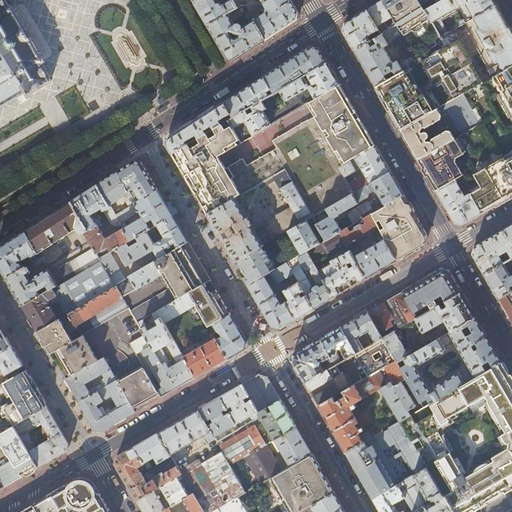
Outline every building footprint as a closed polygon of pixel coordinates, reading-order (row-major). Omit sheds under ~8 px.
[(0,0),(0,107),(26,92),(27,95),(51,81),(41,64),(44,62),(27,32),(12,6),(8,8),(3,0),(0,0)] [(197,0),(194,2),(201,14),(208,25),(237,8),(233,2),(232,0),(229,0),(225,3),(219,1),(218,2),(216,0),(197,0)] [(235,0),(233,2),(237,8),(240,6),(242,6),(238,0),(235,0)] [(290,0),(261,0),(267,8),(266,13),(261,16),(255,6),(257,5),(254,0),(245,6),(251,16),(254,21),(265,40),(297,20),(298,13),(290,0)] [(375,5),(367,10),(379,30),(381,34),(396,24),(383,0),(375,5)] [(422,27),(432,22),(425,11),(422,5),(418,0),(382,0),(383,0),(396,24),(405,38),(413,33),(415,33),(417,32),(419,32),(420,30),(422,27)] [(432,22),(441,37),(453,30),(463,25),(456,10),(467,5),(474,19),(497,6),(493,0),(444,0),(443,1),(425,11),(432,22)] [(237,8),(208,25),(227,59),(234,60),(265,40),(254,21),(244,26),(243,24),(240,25),(239,24),(237,24),(235,25),(232,21),(244,14),(247,19),(251,16),(245,6),(242,6),(240,6),(237,8)] [(499,64),(488,70),(493,78),(511,66),(511,32),(497,6),(474,19),(480,29),(476,31),(484,44),(485,43),(488,50),(488,51),(495,65),(498,63),(499,64)] [(344,31),(355,51),(372,41),(369,36),(379,30),(367,10),(356,17),(345,24),(344,31)] [(382,34),(388,45),(393,42),(392,41),(395,39),(401,49),(398,51),(402,58),(413,51),(405,38),(396,24),(381,34),(381,35),(382,34)] [(458,40),(453,30),(441,37),(446,47),(458,40)] [(355,51),(376,88),(419,62),(415,55),(399,65),(397,61),(393,64),(384,49),(389,46),(388,45),(382,34),(381,35),(372,41),(355,51)] [(419,62),(376,88),(401,131),(463,95),(475,116),(488,109),(489,108),(477,86),(482,83),(458,40),(446,47),(419,62)] [(287,62),(264,77),(274,94),(279,92),(292,84),(291,81),(302,74),(301,72),(303,71),(306,76),(307,75),(327,63),(318,48),(311,46),(287,62)] [(339,85),(327,63),(307,75),(313,85),(309,87),(303,77),(292,84),(279,92),(285,102),(308,89),(315,99),(339,85)] [(511,95),(511,66),(493,78),(482,83),(477,86),(489,108),(511,95)] [(243,90),(223,103),(231,115),(233,118),(246,110),(248,110),(246,106),(252,102),(254,106),(262,101),(274,94),(264,77),(243,90)] [(356,114),(339,85),(315,99),(307,103),(315,116),(308,120),(307,119),(272,141),(277,148),(273,150),(284,170),(286,172),(364,127),(356,114)] [(463,95),(401,131),(417,160),(454,138),(451,132),(446,131),(440,120),(442,117),(443,117),(450,114),(462,134),(479,124),(475,116),(463,95)] [(511,95),(489,108),(488,109),(492,117),(511,106),(511,95)] [(231,115),(223,103),(194,122),(168,139),(166,146),(171,154),(175,152),(188,144),(187,142),(196,136),(198,139),(207,133),(205,131),(209,129),(210,129),(211,131),(224,123),(222,120),(231,115)] [(188,144),(175,152),(183,166),(186,164),(191,173),(188,175),(199,192),(196,194),(199,200),(204,208),(207,206),(210,213),(235,198),(258,185),(273,176),(284,170),(273,150),(247,165),(243,158),(226,168),(219,157),(242,143),(241,142),(233,128),(229,121),(224,123),(211,131),(207,133),(198,139),(188,144)] [(244,122),(233,128),(241,142),(252,135),(249,129),(250,129),(247,125),(246,125),(244,122)] [(454,138),(417,160),(436,192),(455,181),(462,177),(475,169),(498,157),(487,137),(479,124),(462,134),(454,138)] [(370,137),(364,127),(286,172),(310,213),(312,217),(325,210),(353,194),(344,178),(338,168),(375,147),(370,137)] [(511,134),(503,139),(498,131),(487,137),(498,157),(511,148),(511,134)] [(383,160),(375,147),(338,168),(344,178),(360,169),(366,177),(359,181),(359,186),(361,189),(390,173),(383,160)] [(511,183),(511,148),(498,157),(511,183)] [(496,206),(511,196),(511,183),(498,157),(475,169),(496,206)] [(134,161),(117,172),(129,192),(131,191),(132,191),(134,191),(133,190),(134,189),(138,196),(133,199),(136,203),(158,191),(151,178),(142,163),(134,161)] [(186,164),(183,166),(180,167),(186,176),(188,175),(191,173),(186,164)] [(481,214),(496,206),(475,169),(462,177),(472,193),(469,195),(481,214)] [(210,213),(206,215),(221,240),(234,262),(257,249),(287,232),(300,224),(298,220),(310,213),(286,172),(284,170),(273,176),(275,181),(291,207),(264,222),(263,227),(255,232),(235,198),(210,213)] [(108,178),(97,185),(110,206),(125,197),(128,201),(125,203),(129,208),(136,203),(133,199),(129,192),(117,172),(108,178)] [(397,184),(390,173),(361,189),(353,194),(325,210),(328,215),(326,216),(327,218),(316,225),(325,240),(339,232),(342,231),(335,219),(338,217),(339,215),(357,204),(358,203),(367,197),(368,194),(374,190),(379,199),(377,200),(374,199),(369,202),(368,202),(347,214),(353,224),(360,220),(369,215),(403,195),(397,184)] [(275,181),(273,176),(258,185),(260,189),(275,181)] [(455,181),(436,192),(450,216),(454,223),(462,225),(471,220),(481,214),(469,195),(469,194),(465,197),(455,181)] [(88,231),(84,233),(93,248),(96,254),(107,248),(110,252),(113,251),(127,242),(130,241),(123,229),(106,239),(100,228),(103,226),(96,214),(102,210),(112,226),(117,227),(120,225),(119,222),(115,215),(110,206),(97,185),(84,193),(71,202),(88,231)] [(119,222),(139,212),(142,217),(123,229),(130,241),(136,237),(153,227),(157,225),(173,216),(166,206),(158,191),(136,203),(129,208),(115,215),(119,222)] [(427,237),(403,195),(369,215),(378,229),(381,235),(396,261),(426,244),(427,237)] [(25,232),(38,253),(77,229),(79,232),(81,233),(84,233),(88,231),(71,202),(47,217),(25,232)] [(378,229),(369,215),(360,220),(362,225),(358,227),(357,226),(352,228),(354,230),(349,232),(347,228),(342,231),(339,232),(343,240),(347,246),(378,229)] [(127,242),(113,251),(115,253),(117,252),(126,267),(154,251),(159,259),(167,254),(165,250),(176,244),(178,248),(188,242),(181,231),(173,216),(157,225),(164,238),(152,245),(147,236),(155,231),(153,227),(136,237),(138,241),(129,246),(127,242)] [(307,220),(300,224),(287,232),(300,255),(306,252),(320,243),(307,220)] [(511,241),(505,229),(475,247),(473,255),(485,274),(508,261),(506,258),(505,260),(501,254),(508,250),(511,257),(511,241)] [(41,258),(38,253),(25,232),(10,241),(0,247),(0,266),(7,278),(25,267),(23,263),(21,262),(29,257),(32,263),(41,258)] [(339,232),(325,240),(320,243),(306,252),(308,256),(326,246),(328,249),(343,240),(339,232)] [(366,278),(396,261),(381,235),(376,239),(378,243),(360,254),(355,247),(350,250),(366,278)] [(125,279),(114,285),(116,287),(122,297),(135,289),(137,290),(163,275),(170,288),(130,311),(137,323),(142,320),(151,314),(156,311),(188,292),(209,280),(210,280),(200,264),(188,242),(178,248),(167,254),(159,259),(125,279)] [(96,254),(93,248),(50,273),(57,285),(100,261),(99,259),(96,254)] [(257,249),(234,262),(241,274),(248,285),(263,276),(277,268),(274,264),(272,265),(269,260),(265,262),(263,259),(267,257),(264,251),(260,253),(257,249)] [(358,283),(366,278),(350,250),(328,263),(330,265),(318,272),(333,298),(340,293),(337,288),(355,278),(358,283)] [(303,291),(306,295),(314,309),(333,298),(318,272),(308,256),(306,252),(300,255),(286,263),(298,282),(303,291)] [(109,253),(99,259),(100,261),(114,285),(125,279),(109,253)] [(43,262),(41,258),(32,263),(34,266),(36,267),(43,262)] [(499,299),(511,291),(511,273),(510,275),(507,270),(511,267),(511,258),(508,261),(485,274),(492,288),(499,299)] [(41,295),(23,306),(31,319),(38,332),(58,320),(48,304),(51,302),(53,305),(59,301),(67,315),(116,287),(114,285),(100,261),(57,285),(50,289),(41,295)] [(25,267),(7,278),(16,293),(23,306),(41,295),(38,291),(48,285),(50,289),(57,285),(50,273),(48,269),(36,277),(35,279),(36,282),(34,283),(30,275),(32,274),(32,271),(30,267),(27,266),(25,267)] [(446,302),(461,293),(448,272),(441,270),(409,288),(402,292),(418,318),(441,305),(445,302),(446,302)] [(279,329),(295,319),(285,303),(281,306),(263,276),(248,285),(261,308),(272,327),(279,329)] [(196,305),(209,327),(213,325),(229,316),(220,300),(215,292),(216,292),(210,282),(209,280),(188,292),(196,305)] [(295,319),(314,309),(306,295),(301,298),(298,294),(303,291),(298,282),(281,292),(283,295),(285,293),(290,301),(285,303),(295,319)] [(58,320),(38,332),(45,344),(51,353),(56,350),(72,341),(69,334),(74,330),(75,327),(77,326),(76,323),(87,316),(94,328),(128,308),(122,297),(116,287),(67,315),(58,320)] [(511,291),(499,299),(509,316),(511,321),(511,291)] [(196,305),(188,292),(156,311),(163,323),(196,305)] [(418,318),(402,292),(386,302),(368,312),(378,329),(381,327),(384,332),(390,328),(391,331),(394,329),(396,331),(400,328),(416,319),(418,318)] [(469,306),(461,293),(446,302),(445,302),(449,308),(444,311),(441,305),(418,318),(416,319),(424,334),(439,325),(441,328),(443,329),(447,327),(450,332),(475,318),(469,306)] [(146,338),(151,346),(176,388),(195,377),(183,357),(163,323),(156,311),(151,314),(155,321),(156,321),(158,325),(147,332),(145,327),(146,327),(142,320),(137,323),(144,335),(146,338)] [(378,329),(368,312),(357,318),(342,327),(357,353),(364,349),(359,341),(360,337),(365,334),(367,336),(371,333),(376,342),(383,338),(378,329)] [(239,331),(230,315),(229,316),(213,325),(217,331),(221,334),(222,336),(216,340),(227,359),(243,349),(246,341),(239,331)] [(489,341),(475,318),(450,332),(450,333),(451,336),(473,374),(475,378),(501,362),(489,341)] [(336,365),(337,364),(342,362),(337,354),(338,349),(342,349),(344,351),(343,353),(347,359),(357,353),(342,327),(333,332),(321,339),(336,365)] [(398,363),(409,356),(398,337),(401,335),(402,334),(402,333),(402,332),(400,328),(396,331),(383,338),(396,361),(398,363)] [(0,353),(12,346),(6,337),(4,338),(5,336),(4,334),(2,332),(0,330),(0,353)] [(72,341),(56,350),(71,376),(98,361),(93,353),(96,351),(86,333),(72,341)] [(212,340),(183,357),(195,377),(227,359),(216,340),(212,333),(210,335),(212,340)] [(450,337),(448,334),(409,356),(398,363),(404,374),(424,408),(434,402),(470,381),(473,379),(471,375),(470,372),(467,371),(461,375),(459,372),(435,386),(434,387),(434,388),(434,390),(430,392),(415,365),(418,363),(420,364),(421,364),(422,364),(445,350),(444,347),(451,343),(451,340),(450,337)] [(142,350),(151,346),(146,338),(131,347),(144,368),(144,369),(157,391),(164,387),(142,350)] [(385,368),(396,361),(383,338),(376,342),(364,349),(357,353),(347,359),(342,362),(337,364),(343,373),(363,361),(371,376),(374,374),(385,368)] [(295,354),(294,358),(292,362),(300,374),(305,383),(327,370),(336,365),(321,339),(295,354)] [(18,357),(12,346),(0,353),(0,367),(2,367),(4,371),(2,372),(4,376),(6,375),(23,366),(18,357)] [(161,397),(176,388),(151,346),(142,350),(164,387),(157,391),(158,392),(161,397)] [(71,376),(66,379),(74,393),(79,402),(96,392),(93,387),(88,390),(84,384),(102,374),(104,378),(101,380),(100,381),(102,384),(98,386),(97,388),(99,391),(117,381),(103,358),(98,361),(71,376)] [(404,374),(398,363),(396,361),(385,368),(393,380),(382,387),(374,374),(371,376),(343,392),(346,397),(335,403),(332,398),(318,406),(341,444),(346,453),(364,442),(368,440),(371,439),(371,438),(376,435),(383,431),(378,424),(370,428),(371,431),(366,434),(364,430),(361,432),(357,427),(355,428),(353,426),(358,423),(361,428),(372,421),(367,412),(356,418),(349,407),(380,388),(400,422),(411,415),(408,411),(416,406),(400,377),(404,374)] [(511,380),(505,369),(501,362),(475,378),(473,379),(470,381),(434,402),(424,408),(411,415),(400,422),(407,433),(417,450),(427,467),(443,494),(446,496),(454,511),(469,511),(485,503),(511,487),(511,380)] [(135,412),(161,397),(158,392),(157,391),(144,369),(119,384),(135,412)] [(26,370),(0,385),(0,407),(8,403),(20,423),(47,407),(38,392),(26,370)] [(305,383),(310,392),(332,379),(327,370),(305,383)] [(259,413),(281,400),(268,378),(258,375),(251,379),(242,384),(258,412),(259,413)] [(99,391),(96,392),(79,402),(94,429),(102,431),(135,412),(119,384),(117,381),(99,391)] [(258,412),(242,384),(230,391),(220,397),(236,425),(258,412)] [(316,403),(318,406),(332,398),(341,393),(336,384),(313,397),(316,403)] [(217,436),(236,425),(220,397),(210,402),(199,409),(216,438),(218,442),(220,440),(217,436)] [(245,457),(266,445),(275,440),(297,427),(290,416),(281,400),(259,413),(255,420),(239,429),(220,440),(218,442),(231,465),(245,457)] [(69,443),(47,407),(20,423),(15,426),(19,434),(41,421),(45,428),(43,429),(50,440),(39,446),(38,444),(36,446),(37,448),(34,449),(33,447),(34,444),(27,433),(21,436),(40,467),(67,451),(69,443)] [(216,438),(199,409),(178,421),(158,433),(170,455),(202,436),(207,444),(216,438)] [(427,467),(417,450),(407,433),(400,422),(389,428),(416,474),(427,467)] [(0,441),(22,478),(40,467),(21,436),(19,434),(15,426),(0,434),(0,441)] [(306,442),(297,427),(275,440),(290,467),(312,454),(306,442)] [(371,438),(398,484),(401,483),(376,440),(388,433),(413,476),(416,474),(389,428),(383,431),(376,435),(371,438)] [(171,455),(170,455),(158,433),(146,440),(134,447),(143,463),(148,471),(150,475),(154,473),(148,462),(147,461),(154,457),(158,463),(171,455)] [(361,478),(373,499),(398,485),(398,484),(371,438),(371,439),(368,440),(364,442),(346,453),(361,478)] [(0,490),(7,486),(22,478),(0,441),(0,490)] [(266,445),(245,457),(260,484),(272,477),(282,472),(266,445)] [(143,463),(134,447),(117,457),(115,464),(127,485),(136,500),(158,488),(152,478),(150,475),(148,471),(144,473),(146,477),(148,481),(146,483),(143,478),(144,477),(140,471),(139,470),(137,466),(143,463)] [(238,497),(245,493),(222,453),(201,465),(198,460),(180,471),(182,474),(193,493),(203,511),(211,511),(217,509),(238,497)] [(272,477),(291,511),(300,511),(335,492),(325,475),(312,454),(290,467),(282,472),(272,477)] [(182,474),(180,471),(177,466),(163,474),(162,472),(152,478),(158,488),(177,476),(182,474)] [(413,511),(454,511),(446,496),(443,494),(427,467),(416,474),(413,476),(401,483),(398,484),(398,485),(405,497),(408,502),(410,506),(413,511)] [(172,506),(189,496),(177,476),(158,488),(136,500),(142,511),(160,511),(169,508),(167,504),(163,507),(156,494),(160,492),(162,489),(172,506)] [(108,511),(106,508),(97,491),(89,479),(82,477),(58,491),(70,511),(108,511)] [(413,511),(410,506),(400,511),(397,511),(396,510),(396,507),(395,506),(393,505),(403,499),(405,497),(398,485),(373,499),(380,511),(413,511)] [(46,497),(34,504),(39,511),(70,511),(58,491),(46,497)] [(300,511),(346,511),(335,492),(300,511)] [(203,511),(193,493),(189,496),(172,506),(169,508),(160,511),(203,511)] [(247,511),(238,497),(217,509),(219,511),(247,511)]
